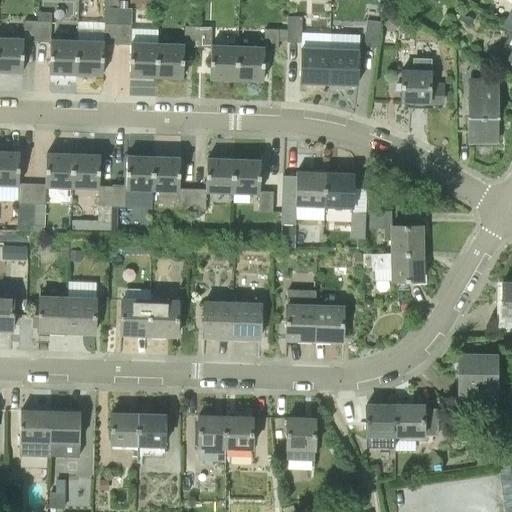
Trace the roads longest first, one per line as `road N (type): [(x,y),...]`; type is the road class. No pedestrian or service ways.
road 1 (residential): [(0,366),(386,375),(411,362),(497,208)]
road 2 (residential): [(497,208),(368,132),(319,121),(0,110)]
